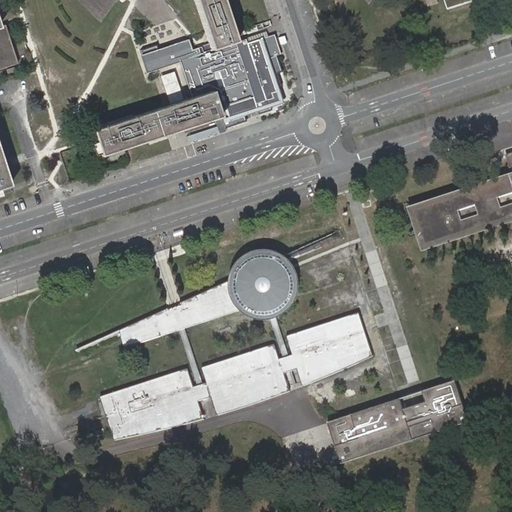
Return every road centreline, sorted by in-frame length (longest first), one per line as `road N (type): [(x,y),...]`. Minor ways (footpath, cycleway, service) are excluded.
road 1 (residential): [(0,278),(337,168)]
road 2 (residential): [(302,130),(0,226)]
road 3 (residential): [(511,61),(333,119)]
road 4 (residential): [(337,168),(511,111)]
